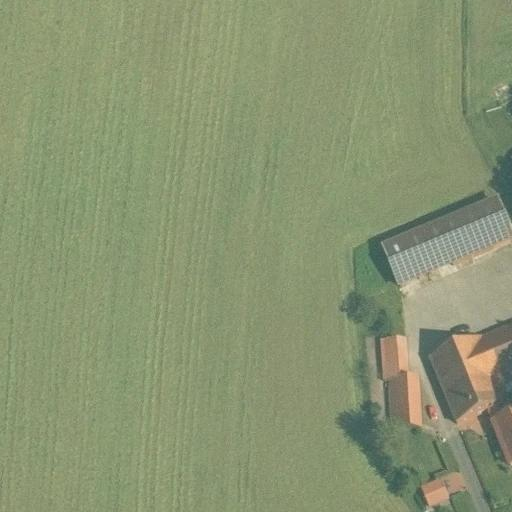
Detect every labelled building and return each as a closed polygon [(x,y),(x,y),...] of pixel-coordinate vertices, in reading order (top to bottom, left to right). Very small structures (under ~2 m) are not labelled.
[(511,101),(489,113),(511,157),(511,101)] [(511,238),(497,204),(385,251),(401,289),(511,242),(511,238)] [(482,340),(431,361),(458,426),(491,412),(508,405),(501,387),(511,382),(511,329),(483,342),(482,340)] [(406,342),(375,335),(378,384),(392,384),(396,432),(421,430),(418,382),(409,383),(406,342)] [(511,413),(508,405),(491,412),(497,426),(495,427),(511,467),(511,466),(511,413)]
